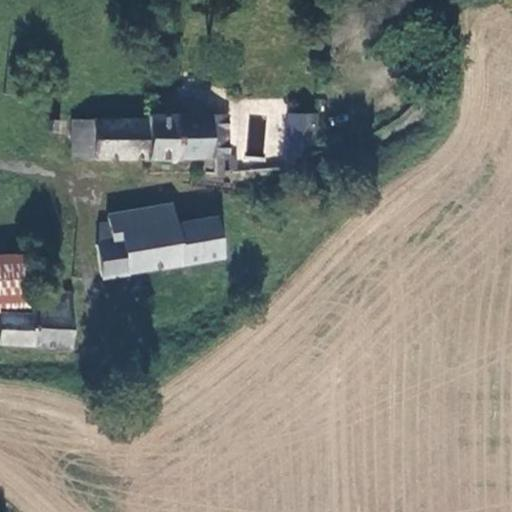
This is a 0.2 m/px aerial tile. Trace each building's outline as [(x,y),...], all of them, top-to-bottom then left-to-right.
[(289,115),(291,169),(299,167),(307,142),(313,113),(289,115)] [(210,157),(214,174),(225,174),(230,173),(225,115),(144,114),(143,120),(142,158),(210,157)] [(72,158),(142,158),(143,120),(70,120),(72,158)] [(57,130),(57,122),(47,121),(47,130),(57,130)] [(93,244),(100,279),(217,257),(210,218),(171,225),(168,205),(105,217),(106,223),(95,225),(98,243),(93,244)] [(0,313),(27,312),(27,290),(27,260),(0,260),(0,313)] [(0,313),(0,344),(67,346),(68,291),(27,290),(27,312),(0,313)]
